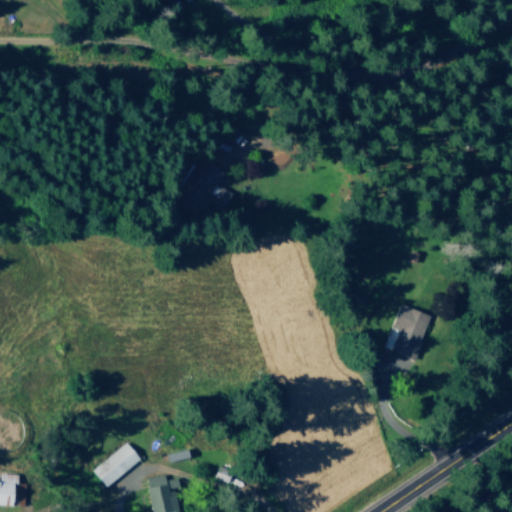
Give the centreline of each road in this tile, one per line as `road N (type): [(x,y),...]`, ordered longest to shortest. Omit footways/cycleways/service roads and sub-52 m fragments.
road 1 (residential): [(511,13),(439,61),(386,77),(300,75),(152,40),(0,45)]
road 2 (tertiary): [(378,511),(511,415)]
